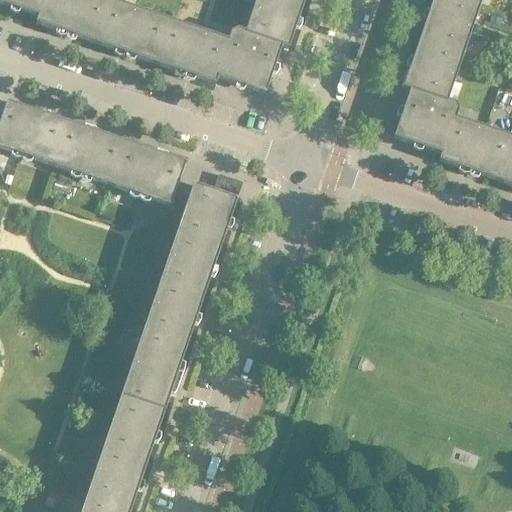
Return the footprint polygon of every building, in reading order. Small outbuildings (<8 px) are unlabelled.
[(0,0),(0,5),(37,18),(42,0),(0,0)] [(109,1),(105,0),(42,0),(37,18),(34,25),(55,31),(56,26),(66,29),(64,35),(94,45),(109,1)] [(298,0),(254,0),(244,33),(243,35),(280,48),(287,50),(303,2),(298,0)] [(478,8),(454,0),(431,0),(418,41),(462,56),(478,8)] [(480,0),(454,0),(478,8),(480,0)] [(169,22),(109,1),(94,45),(125,56),(127,50),(136,53),(134,59),(154,65),(169,22)] [(229,42),(227,41),(169,22),(154,65),(173,72),(175,66),(184,70),(182,75),(214,86),(216,79),(229,42)] [(229,33),(227,41),(229,42),(216,79),(264,95),(280,48),(243,35),(244,33),(236,30),(229,33)] [(462,56),(418,41),(401,89),(408,92),(445,104),(446,102),(462,56)] [(445,104),(408,92),(392,139),(439,156),(452,118),(454,119),(457,111),(454,105),(446,102),(445,104)] [(35,113),(5,103),(0,117),(0,149),(10,153),(12,148),(21,151),(20,157),(50,167),(65,123),(47,117),(48,115),(46,115),(46,117),(37,114),(37,112),(36,112),(35,113)] [(511,139),(511,138),(454,119),(452,118),(439,156),(437,162),(469,173),(471,168),(480,171),(478,176),(497,183),(511,139)] [(83,129),(65,123),(50,167),(81,178),(83,172),(92,175),(90,181),(109,187),(124,143),(95,133),(95,132),(94,131),(93,133),(84,130),(85,128),(84,128),(83,129)] [(511,139),(497,183),(511,187),(511,139)] [(153,154),(124,143),(109,187),(128,194),(130,188),(139,191),(138,197),(169,208),(184,164),(165,157),(166,156),(164,155),(164,157),(155,154),(155,152),(154,152),(153,154)] [(241,184),(217,176),(213,190),(237,198),(241,184)] [(27,182),(24,190),(33,193),(35,185),(27,182)] [(191,187),(190,189),(175,235),(218,250),(235,202),(191,187)] [(218,250),(175,235),(158,283),(202,298),(218,250)] [(202,298),(158,283),(140,336),(184,351),(202,298)] [(184,351),(140,336),(120,396),(164,411),(184,351)] [(164,411),(120,396),(102,449),(145,464),(164,411)] [(145,464),(102,449),(85,497),(129,511),(145,464)] [(128,511),(129,511),(85,497),(80,511),(128,511)]
